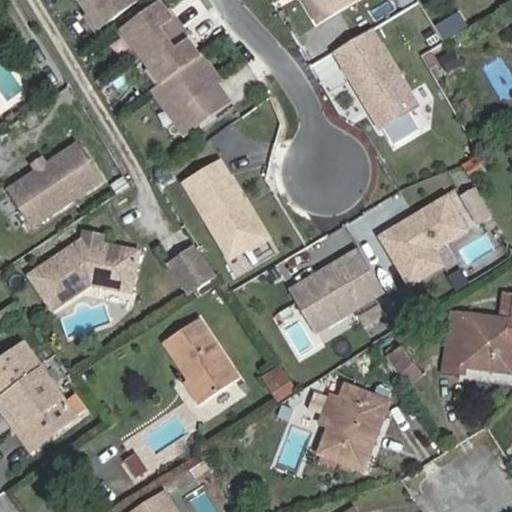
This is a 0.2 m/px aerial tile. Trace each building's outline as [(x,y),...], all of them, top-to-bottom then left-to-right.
[(99,32),(142,0),(87,0),(83,3),(91,14),(88,17),(99,32)] [(357,0),(304,0),(318,23),(357,0)] [(145,58),(186,29),(177,16),(175,18),(164,4),(124,33),(135,48),(137,47),(145,58)] [(162,86),(202,56),(193,43),(195,41),(186,29),(145,58),(154,69),(151,71),(162,86)] [(342,64),(380,42),(372,29),(335,51),(342,64)] [(418,106),(380,42),(342,64),(380,128),(418,106)] [(162,86),(160,87),(169,99),(164,103),(186,134),(204,121),(202,119),(230,99),(220,84),(224,82),(205,55),(202,56),(162,86)] [(99,185),(77,151),(10,200),(34,233),(99,185)] [(268,238),(223,161),(186,183),(231,259),(268,238)] [(433,251),(466,231),(446,198),(381,237),(409,285),(442,266),(433,251)] [(34,280),(52,306),(56,312),(96,282),(136,294),(144,253),(131,249),(92,239),(34,280)] [(198,247),(172,264),(193,293),(217,275),(198,247)] [(317,333),(385,293),(360,251),(292,291),(317,333)] [(511,318),(449,313),(443,376),(459,378),(460,368),(511,372),(511,318)] [(245,377),(206,317),(166,344),(207,402),(245,377)] [(402,344),(390,352),(405,374),(415,366),(402,344)] [(48,443),(78,421),(26,352),(0,370),(0,382),(9,394),(0,401),(22,429),(33,423),(48,443)] [(369,352),(354,361),(364,376),(377,367),(369,352)] [(393,399),(346,381),(316,457),(364,475),(393,399)] [(0,401),(9,394),(0,382),(0,401)] [(22,429),(39,450),(48,443),(33,423),(22,429)] [(182,511),(171,493),(139,511),(182,511)]
